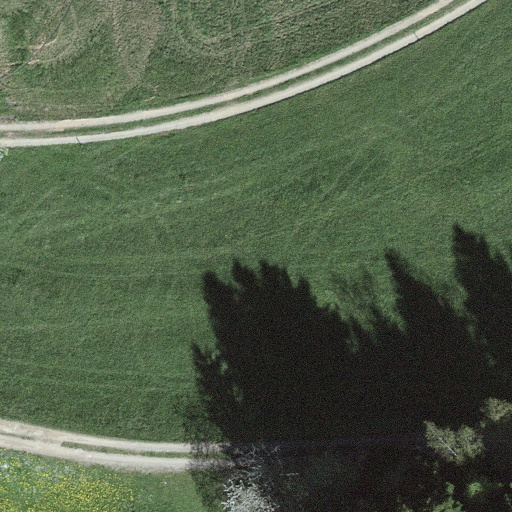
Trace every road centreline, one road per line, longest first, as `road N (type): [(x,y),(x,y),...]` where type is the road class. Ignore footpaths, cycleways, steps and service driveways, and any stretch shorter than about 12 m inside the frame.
road 1 (track): [(511,459),(366,465),(93,446),(0,429)]
road 2 (track): [(0,136),(218,101),(354,53),(450,0)]
